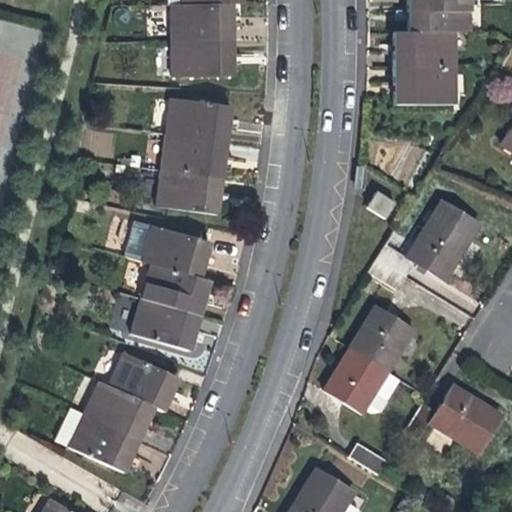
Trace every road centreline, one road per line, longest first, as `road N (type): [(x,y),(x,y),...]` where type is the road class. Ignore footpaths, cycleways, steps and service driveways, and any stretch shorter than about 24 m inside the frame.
road 1 (residential): [(301,0),(295,164),(270,293),(238,392),(179,511)]
road 2 (residential): [(216,511),(280,374),(312,264),(329,172),(339,0)]
